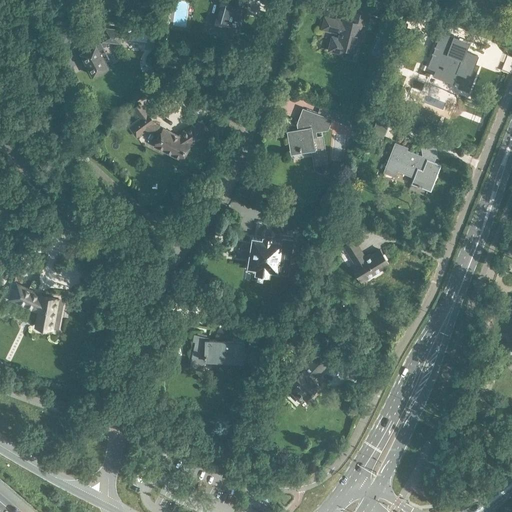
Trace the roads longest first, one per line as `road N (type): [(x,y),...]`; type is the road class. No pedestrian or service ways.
road 1 (residential): [(511,89),(435,288),(334,467),(305,485),(256,485),(118,431)]
road 2 (residential): [(181,252),(46,103),(26,38),(26,0)]
road 3 (residential): [(181,252),(246,157),(287,0)]
road 4 (residential): [(144,298),(119,259),(0,135)]
road 5 (secondary): [(456,291),(352,482)]
road 6 (secondary): [(375,490),(424,395),(456,291)]
road 7 (residential): [(118,431),(144,298)]
road 8 (residential): [(118,431),(0,386)]
